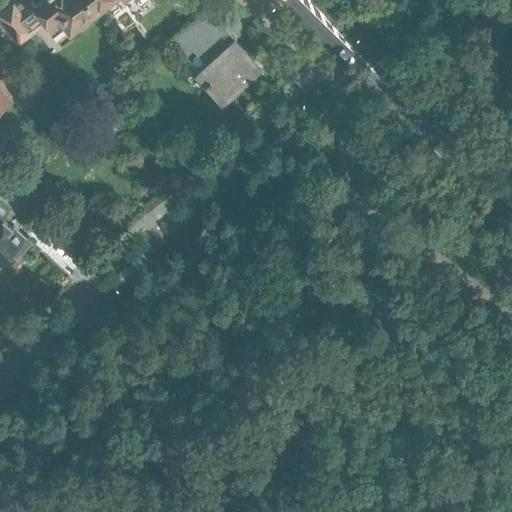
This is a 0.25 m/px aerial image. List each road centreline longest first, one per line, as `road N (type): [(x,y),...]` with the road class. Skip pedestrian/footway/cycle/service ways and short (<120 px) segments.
road 1 (residential): [(0,374),(238,160)]
road 2 (secondary): [(511,211),(304,0)]
